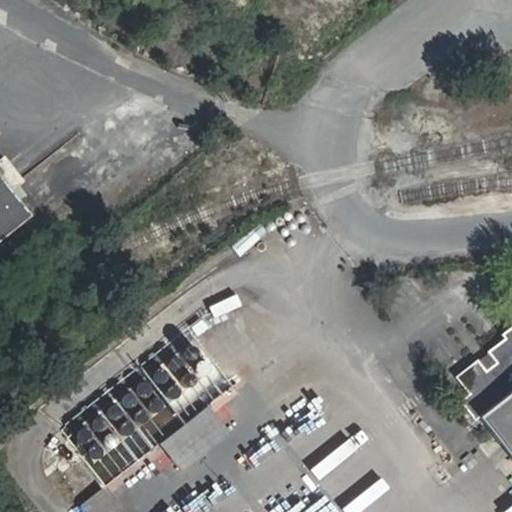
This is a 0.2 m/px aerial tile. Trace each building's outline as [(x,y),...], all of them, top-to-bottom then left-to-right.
[(0,197),(6,205),(19,195),(3,174),(0,175),(0,197)] [(0,243),(22,226),(6,205),(0,197),(0,243)] [(496,371),(486,359),(463,377),(477,394),(467,401),(481,421),(487,417),(511,448),(511,332),(511,333),(511,334),(511,339),(498,350),(507,362),(496,371)] [(233,434),(210,406),(162,446),(185,474),(233,434)] [(122,511),(106,490),(85,505),(89,511),(122,511)]
